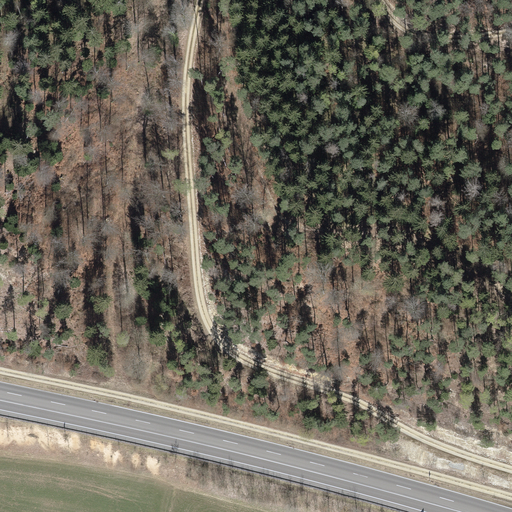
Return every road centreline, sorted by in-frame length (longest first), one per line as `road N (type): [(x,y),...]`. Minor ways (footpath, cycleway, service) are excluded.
road 1 (track): [(200,0),(190,35),(188,125),(199,305),(217,343),(511,472)]
road 2 (track): [(511,495),(0,370)]
road 3 (track): [(511,301),(413,236),(324,237),(282,222),(253,165),(225,28),(229,0)]
road 4 (primary): [(0,396),(246,450),(469,511)]
road 5 (track): [(511,29),(454,38),(404,26),(384,0)]
